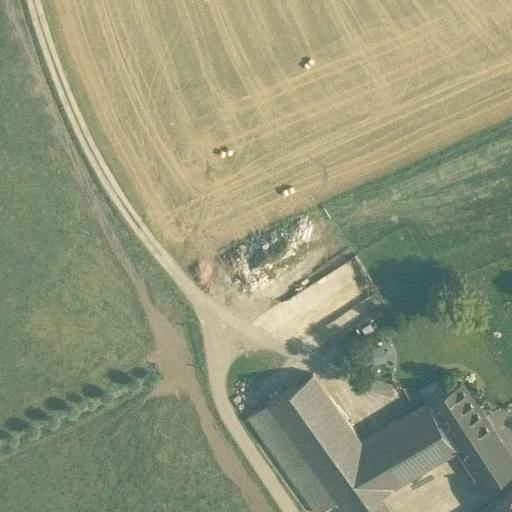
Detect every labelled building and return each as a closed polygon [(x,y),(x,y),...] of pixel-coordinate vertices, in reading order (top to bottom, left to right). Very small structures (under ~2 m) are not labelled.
[(393,317),(386,305),(365,315),(359,302),(320,322),(328,337),(362,319),(368,330),(393,317)] [(394,485),(362,440),(311,373),(249,414),(318,511),(317,511),(385,511),(375,497),(394,485)] [(459,447),(485,486),(511,468),(511,461),(460,383),(429,401),(459,447)] [(394,485),(459,447),(429,401),(362,440),(394,485)] [(511,511),(511,490),(479,511),(511,511)]
